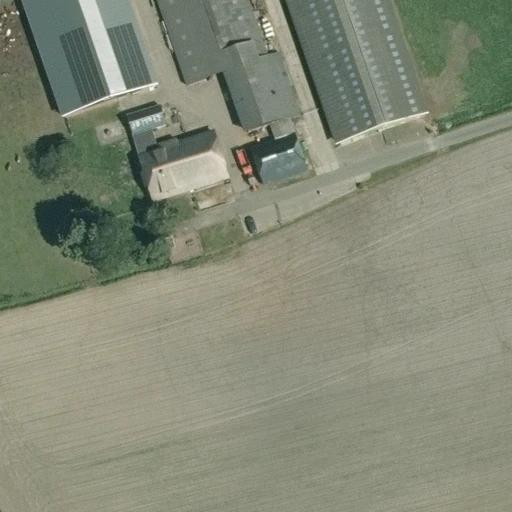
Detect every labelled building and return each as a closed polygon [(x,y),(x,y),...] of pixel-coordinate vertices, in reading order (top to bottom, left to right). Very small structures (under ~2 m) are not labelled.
[(120,100),(156,87),(125,0),(23,0),(65,119),(120,100)] [(307,173),(289,120),(300,116),(279,53),(268,58),(247,0),(155,0),(186,88),(223,76),(243,135),(269,127),(274,141),(250,149),(263,187),(307,173)] [(290,0),(339,145),(424,117),(385,0),(290,0)] [(159,107),(126,117),(132,137),(152,131),(165,127),(159,107)] [(152,131),(132,137),(138,156),(139,155),(157,150),(157,147),(152,131)] [(212,133),(175,145),(174,142),(157,147),(157,150),(139,155),(154,202),(226,180),(212,133)]
